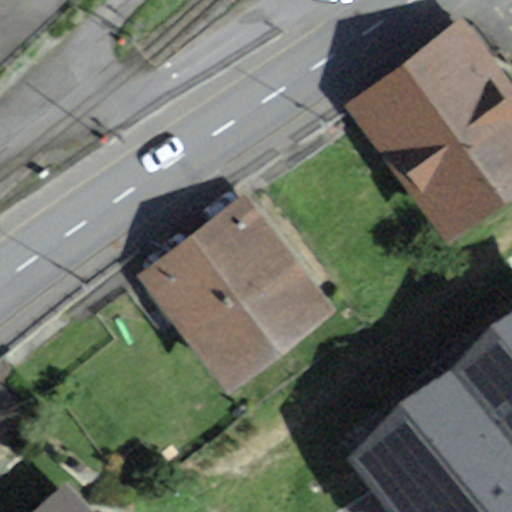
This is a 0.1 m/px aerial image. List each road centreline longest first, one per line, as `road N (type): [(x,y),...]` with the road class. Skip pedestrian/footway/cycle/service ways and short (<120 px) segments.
road 1 (residential): [(127,0),(32,97),(78,113),(277,16),(313,14),(348,37)]
road 2 (secondary): [(0,285),(348,37)]
